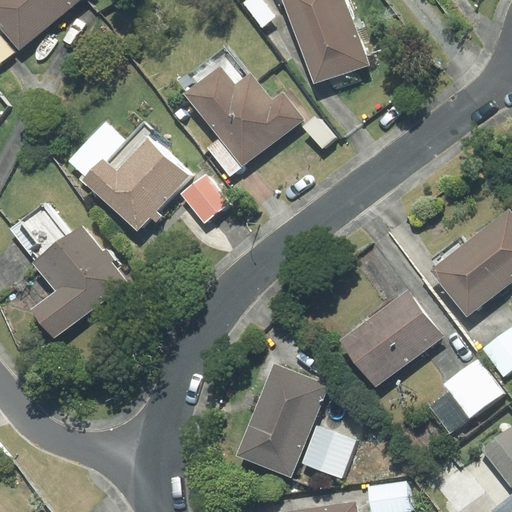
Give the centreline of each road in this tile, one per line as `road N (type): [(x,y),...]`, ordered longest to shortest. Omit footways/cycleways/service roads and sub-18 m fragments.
road 1 (residential): [(511,75),(260,267),(233,297),(176,399),(161,471)]
road 2 (residential): [(0,385),(50,434),(161,471)]
